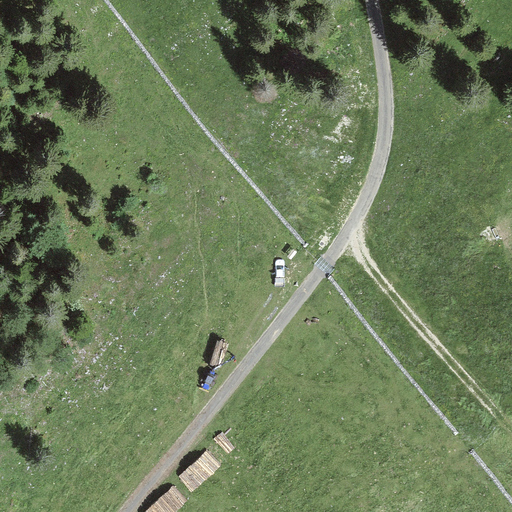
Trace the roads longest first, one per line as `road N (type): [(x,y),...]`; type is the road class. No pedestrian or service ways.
road 1 (track): [(127,511),(359,213),(381,156),(387,100),(371,0)]
road 2 (track): [(347,235),(511,428)]
